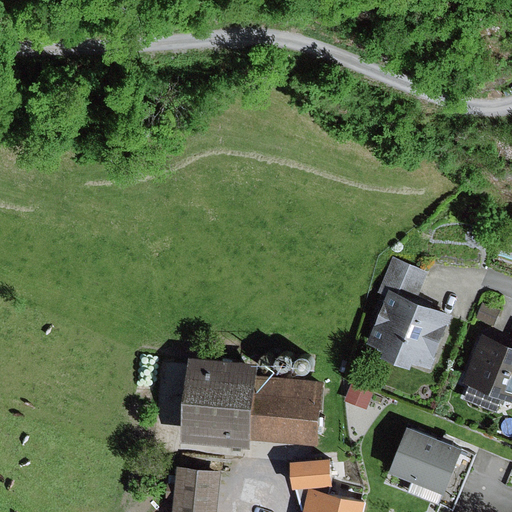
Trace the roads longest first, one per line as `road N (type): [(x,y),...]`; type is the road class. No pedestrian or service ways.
road 1 (track): [(0,47),(268,36),(338,54),(447,100),(511,104)]
road 2 (track): [(134,511),(173,457),(236,462)]
